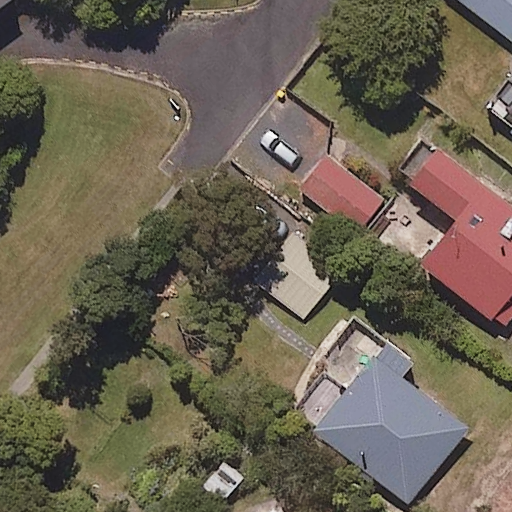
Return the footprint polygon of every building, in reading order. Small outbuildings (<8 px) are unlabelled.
[(511,0),(462,0),(511,37),(511,0)] [(302,183),(252,136),(232,158),(282,204),(302,183)] [(511,205),(446,152),(419,186),(466,224),(430,269),(497,323),(511,304),(511,205)] [(385,201),(330,157),(303,191),(358,235),(385,201)] [(315,248),(298,233),(258,278),(304,319),(344,274),(315,248)] [(420,368),(362,323),(330,364),(360,388),(322,435),(412,506),(472,431),(410,381),(420,368)] [(230,461),(207,486),(230,508),(254,482),(230,461)]
